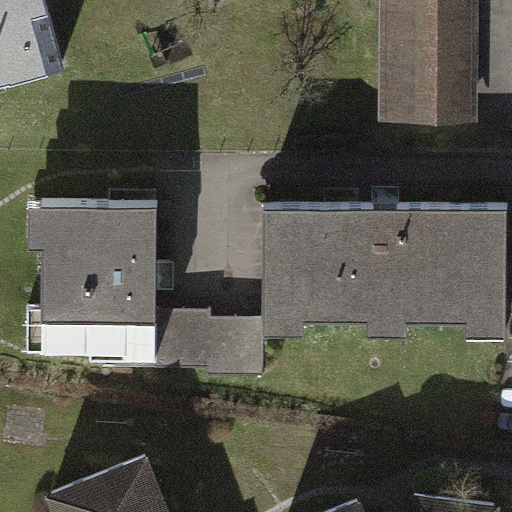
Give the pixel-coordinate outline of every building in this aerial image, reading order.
[(53,0),(0,0),(0,73),(68,55),(53,0)] [(476,0),(383,0),(383,106),(476,107),(476,0)] [(504,196),(259,196),(259,315),(504,315),(504,243),(504,196)] [(159,200),(21,199),(20,352),(158,353),(159,200)] [(158,511),(131,444),(35,483),(46,511),(158,511)] [(368,511),(360,499),(318,511),(496,511),(497,503),(410,489),(400,511),(368,511)]
